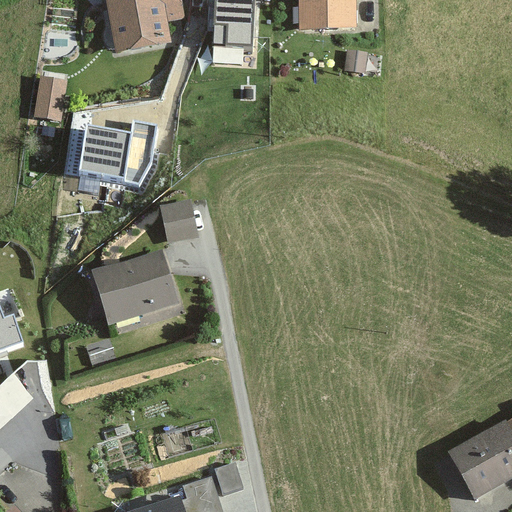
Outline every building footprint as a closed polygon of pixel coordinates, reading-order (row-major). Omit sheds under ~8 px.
[(109,0),(118,48),(169,39),(165,18),(183,15),(179,0),(109,0)] [(252,0),(216,0),(215,43),(251,44),(252,0)] [(353,0),(302,0),(303,25),(354,24),(353,0)] [(31,122),(58,126),(65,83),(38,79),(31,122)] [(130,134),(88,127),(80,169),(123,176),(130,134)] [(196,238),(185,204),(164,209),(173,244),(196,238)] [(179,305),(162,255),(93,278),(109,328),(179,305)] [(2,335),(0,327),(0,358),(20,351),(13,331),(2,335)] [(0,431),(36,397),(15,375),(0,388),(0,431)] [(511,413),(456,448),(487,498),(511,482),(511,413)] [(217,468),(226,494),(249,486),(239,460),(217,468)] [(219,511),(210,484),(181,494),(185,503),(159,511),(219,511)]
